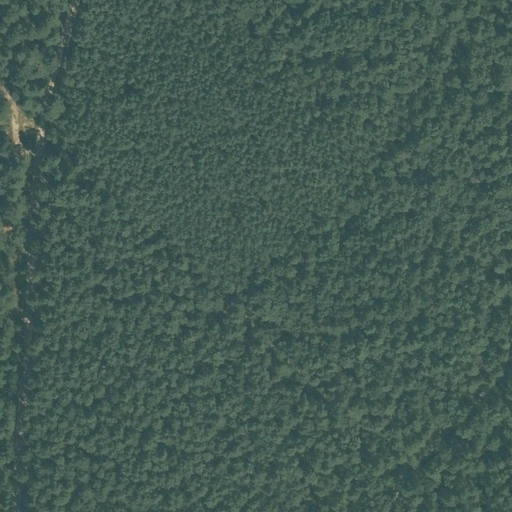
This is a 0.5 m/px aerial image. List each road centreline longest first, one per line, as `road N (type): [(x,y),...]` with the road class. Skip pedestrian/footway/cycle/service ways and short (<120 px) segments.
road 1 (track): [(10,511),(40,121)]
road 2 (track): [(246,317),(335,402),(416,463),(388,511)]
road 3 (track): [(511,366),(427,348),(342,345),(246,317)]
road 4 (track): [(246,317),(29,224)]
road 5 (track): [(416,463),(511,364)]
road 6 (track): [(72,0),(40,121)]
